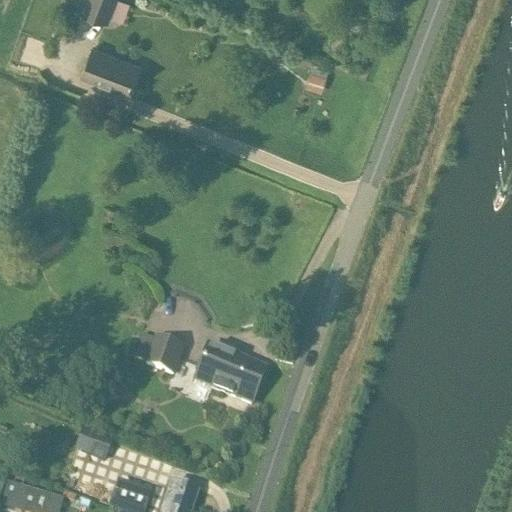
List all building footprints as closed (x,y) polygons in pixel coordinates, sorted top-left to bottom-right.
[(85,0),(81,12),(108,23),(116,0),(85,0)] [(129,95),(140,67),(92,49),(81,77),(129,95)] [(323,87),(326,78),(312,72),(308,81),(323,87)] [(135,349),(132,358),(145,363),(145,364),(173,375),(183,350),(155,339),(154,341),(141,336),(135,349)] [(251,405),(265,369),(208,347),(194,383),(251,405)] [(91,453),(84,473),(96,477),(103,457),(108,443),(92,437),(87,451),(91,453)] [(188,511),(195,493),(168,484),(159,511),(188,511)] [(16,511),(59,511),(63,501),(7,485),(4,495),(0,507),(16,511)] [(117,511),(141,511),(146,497),(115,487),(108,509),(117,511)] [(64,493),(62,499),(73,503),(75,497),(64,493)]
